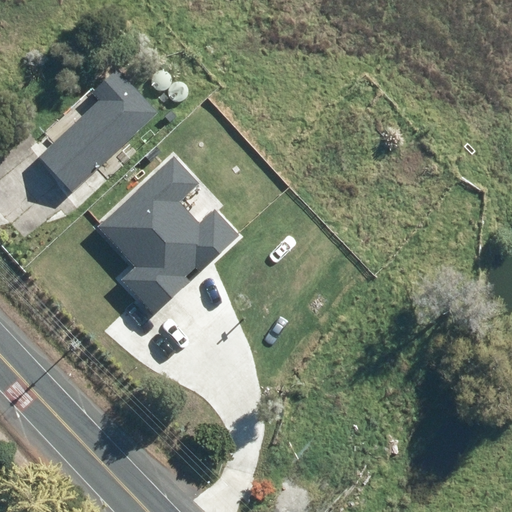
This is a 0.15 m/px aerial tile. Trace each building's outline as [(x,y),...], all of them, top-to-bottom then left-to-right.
[(97,100),(36,156),(70,193),(156,115),(115,71),(92,91),(97,100)] [(17,131),(0,145),(0,180),(2,182),(36,153),(17,131)] [(195,185),(172,158),(93,227),(123,263),(106,277),(146,322),(238,242),(214,214),(200,226),(178,200),(195,185)] [(434,194),(399,158),(366,191),(400,227),(434,194)] [(68,201),(37,164),(23,177),(54,214),(68,201)]
